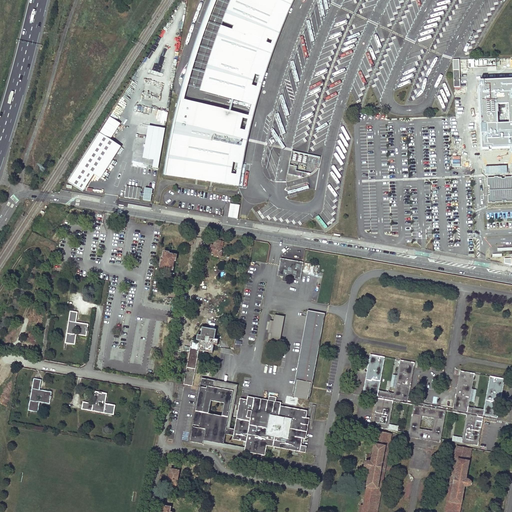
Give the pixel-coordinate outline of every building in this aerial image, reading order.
[(233,32),(223,28),(220,37),(215,51),(214,51),(211,59),(219,62),(216,69),(209,67),(207,75),(210,76),(208,83),(206,91),(253,104),(256,96),(258,89),(251,87),(253,79),(255,73),(262,75),(265,66),(269,54),(272,46),(265,44),(267,37),(274,40),(279,28),(284,15),(290,2),(290,0),(233,0),(231,7),(225,21),(235,25),(233,32)] [(511,79),(480,80),(482,148),(511,147),(511,79)] [(165,174),(237,185),(238,177),(231,175),(233,161),(240,163),(243,149),(246,132),(239,131),(243,116),(180,100),(177,113),(174,129),(171,143),(168,160),(165,174)] [(110,117),(100,133),(110,140),(121,123),(110,117)] [(159,169),(165,129),(148,127),(144,160),(154,161),(153,169),(159,169)] [(79,165),(100,179),(121,146),(110,140),(100,133),(79,165)] [(154,161),(143,160),(144,150),(134,148),(131,165),(153,168),(154,161)] [(302,177),(303,172),(296,171),(297,166),(290,165),(288,174),(302,177)] [(502,178),(487,178),(488,186),(489,186),(490,195),(488,195),(489,203),(503,202),(503,201),(506,201),(506,202),(511,201),(511,177),(505,177),(505,179),(502,179),(502,178)] [(142,189),(127,186),(125,198),(140,200),(142,189)] [(152,202),(153,189),(144,189),(144,201),(152,202)] [(240,205),(231,204),(228,217),(238,218),(240,205)] [(319,217),(316,219),(325,229),(328,227),(319,217)] [(211,245),(210,252),(215,253),(215,256),(221,257),(222,252),(221,251),(221,248),(222,248),(223,242),(215,240),(214,246),(211,245)] [(160,268),(173,271),(174,261),(175,261),(176,255),(169,254),(169,253),(163,252),(162,258),(161,258),(160,262),(161,262),(160,268)] [(280,262),(277,276),(283,277),(288,278),(288,275),(295,276),(294,279),(300,280),(303,263),(286,260),(285,263),(280,262)] [(311,272),(312,264),(305,263),(304,271),(311,272)] [(325,313),(307,310),(292,394),(309,398),(325,313)] [(75,343),(76,334),(74,334),(74,332),(75,328),(79,329),(78,333),(87,334),(87,331),(88,332),(88,328),(88,324),(78,322),(78,325),(75,324),(76,322),(77,312),(70,311),(68,321),(69,322),(68,331),(67,331),(65,342),(75,343)] [(281,341),(285,317),(275,316),(274,322),(268,321),(266,333),(272,334),(271,340),(281,341)] [(192,347),(185,385),(192,386),(199,350),(199,349),(213,352),(214,345),(218,345),(218,340),(213,339),(215,330),(202,328),(201,336),(199,336),(198,341),(199,341),(201,341),(201,344),(198,344),(198,348),(192,347)] [(466,415),(461,443),(478,446),(483,418),(497,420),(504,379),(490,376),(484,410),(468,407),(474,374),(460,371),(453,409),(407,401),(414,363),(400,360),(394,393),(379,391),(385,358),(370,355),(368,367),(363,396),(377,398),(371,426),(388,430),(393,401),(414,405),(408,437),(440,442),(446,411),(466,415)] [(280,406),(274,405),(275,401),(276,398),(268,396),(268,400),(267,404),(247,400),(241,399),(235,429),(229,428),(237,386),(215,382),(215,381),(202,378),(200,385),(207,386),(207,388),(200,387),(193,425),(199,426),(199,428),(192,426),(190,441),(223,448),(224,444),(226,434),(234,436),(233,439),(246,442),(245,446),(248,447),(247,452),(265,456),(267,446),(306,453),(307,447),(301,445),(302,438),(306,417),(307,411),(280,406)] [(29,409),(38,411),(40,402),(37,401),(38,399),(38,396),(42,397),(41,400),(50,401),(50,399),(51,399),(51,396),(51,392),(42,390),(41,393),(39,392),(39,390),(41,380),(34,379),(32,389),(33,389),(31,399),(30,399),(29,409)] [(112,415),(114,405),(105,403),(105,405),(102,405),(99,404),(99,401),(103,402),(104,393),(102,392),(99,391),(99,392),(95,391),(93,401),(95,401),(95,404),(93,403),(83,402),(81,409),(92,411),(92,410),(102,411),(102,413),(112,415)] [(365,500),(364,503),(361,502),(359,511),(372,511),(387,433),(377,431),(373,455),(367,454),(365,466),(368,468),(370,469),(365,500)] [(401,440),(403,433),(394,431),(392,438),(401,440)] [(387,433),(372,511),(376,511),(391,433),(387,433)] [(448,511),(460,447),(457,446),(444,511),(448,511)] [(460,447),(448,511),(459,511),(471,448),(460,447)] [(170,469),(168,484),(176,485),(179,470),(170,469)]
